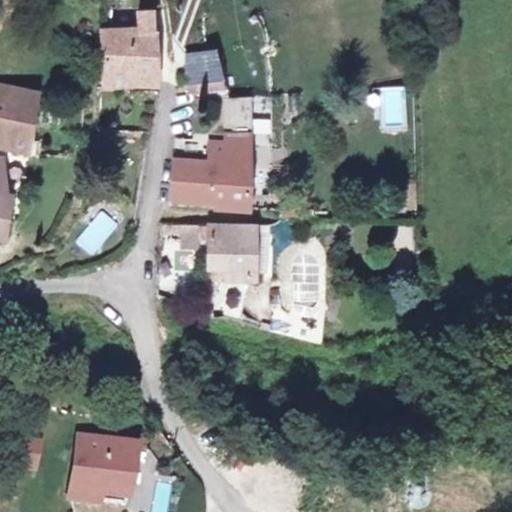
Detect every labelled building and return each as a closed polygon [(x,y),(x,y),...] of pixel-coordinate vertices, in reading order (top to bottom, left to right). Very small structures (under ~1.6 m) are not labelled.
[(154,63),(154,0),(139,0),(140,15),(103,17),(102,62),(154,63)] [(214,48),(184,51),(183,88),(220,85),(214,48)] [(32,95),(0,93),(0,152),(23,156),(32,95)] [(213,205),(246,206),(246,100),(222,101),(221,129),(224,130),(224,139),(208,139),(207,157),(173,157),(171,201),(213,201),(213,205)] [(253,221),(231,220),(208,222),(208,224),(208,236),(206,275),(226,276),(246,278),(247,271),(251,240),(253,221)] [(208,236),(208,224),(180,223),(179,242),(194,242),(194,236),(208,236)] [(266,242),(251,240),(247,271),(262,273),(266,242)] [(220,320),(234,322),(246,278),(226,276),(220,320)] [(16,434),(12,468),(39,471),(42,437),(16,434)] [(61,441),(54,500),(113,507),(118,446),(61,441)] [(160,511),(164,485),(156,483),(152,511),(160,511)]
